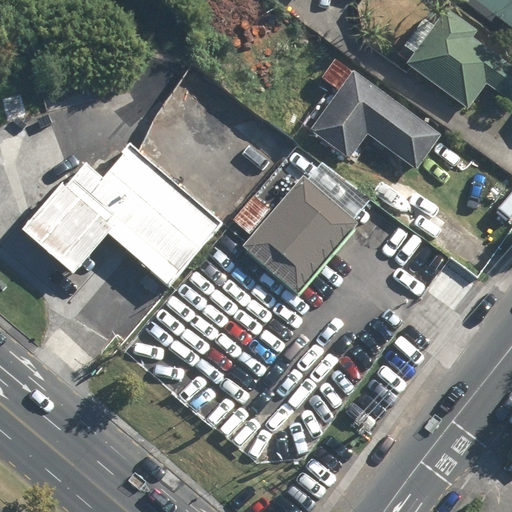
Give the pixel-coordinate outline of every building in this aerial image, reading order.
[(511,0),(462,0),(511,36),(511,0)] [(404,70),(467,114),(485,89),(510,107),(511,104),(511,71),(472,43),(477,36),(444,13),(404,70)] [(351,77),(307,137),(347,166),(366,141),(415,176),(440,141),(351,77)] [(206,233),(127,160),(82,208),(161,282),(206,233)] [(365,228),(309,176),(237,252),(293,304),(365,228)]
